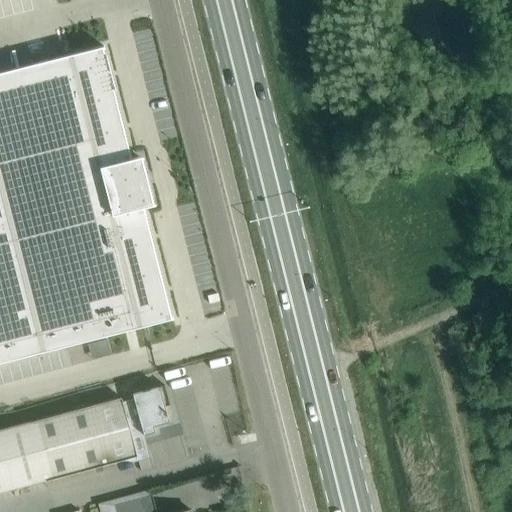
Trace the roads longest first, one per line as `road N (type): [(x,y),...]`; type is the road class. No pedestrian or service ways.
road 1 (unclassified): [(290,511),(161,0)]
road 2 (primary): [(349,511),(222,0)]
road 3 (unknown): [(271,439),(0,511)]
road 4 (track): [(473,511),(429,319)]
road 5 (track): [(429,319),(314,366)]
